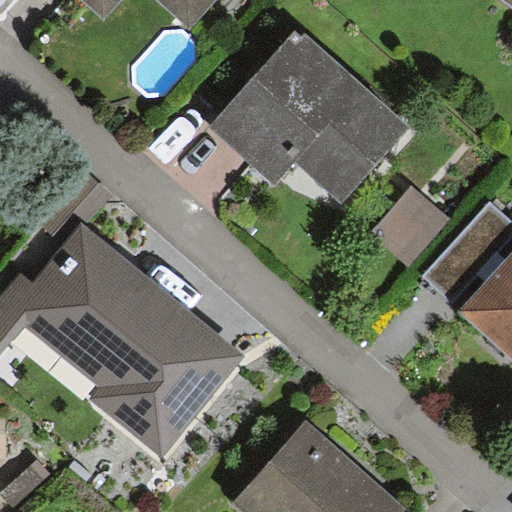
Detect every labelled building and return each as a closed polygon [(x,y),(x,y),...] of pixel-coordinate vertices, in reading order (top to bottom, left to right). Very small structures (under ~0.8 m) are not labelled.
[(88,0),(106,16),(121,0),(152,0),(189,33),(219,0),(88,0)] [(415,135),(305,32),(215,127),(276,184),(302,157),(351,203),(415,135)] [(411,192),(374,236),(411,266),(448,222),(411,192)] [(511,228),(491,209),(426,279),(452,303),(511,238),(511,228)] [(241,360),(80,228),(26,293),(14,283),(0,299),(0,356),(24,328),(100,391),(92,401),(160,457),(241,360)] [(511,261),(459,320),(511,368),(511,261)] [(404,511),(405,511),(307,421),(228,505),(235,511),(404,511)]
